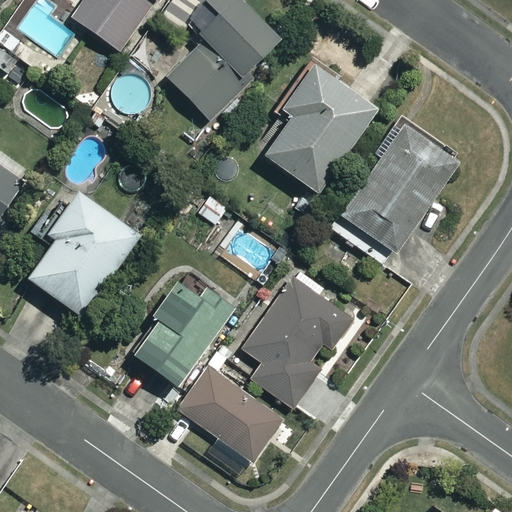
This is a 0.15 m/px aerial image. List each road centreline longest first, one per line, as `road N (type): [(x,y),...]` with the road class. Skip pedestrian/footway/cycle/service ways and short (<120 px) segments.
road 1 (residential): [(188,511),(0,378)]
road 2 (residential): [(511,228),(404,380)]
road 3 (residential): [(404,380),(312,511)]
road 4 (residential): [(511,456),(404,380)]
road 5 (residential): [(405,0),(511,76)]
